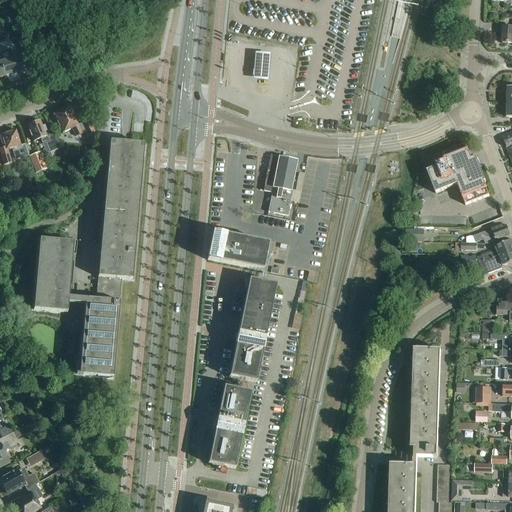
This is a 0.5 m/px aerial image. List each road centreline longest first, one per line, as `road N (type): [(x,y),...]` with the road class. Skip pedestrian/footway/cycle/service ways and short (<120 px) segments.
road 1 (primary): [(177,115),(139,511)]
road 2 (primary): [(158,511),(192,124)]
road 3 (track): [(394,154),(377,179),(357,257),(304,511)]
road 4 (residential): [(511,278),(435,310),(395,346),(375,396),(359,511)]
road 5 (unclassified): [(266,136),(274,144),(349,152),(414,143),(454,119)]
road 6 (unclassified): [(454,119),(357,142),(266,136)]
road 7 (residential): [(107,104),(86,283)]
road 8 (track): [(295,390),(271,511)]
